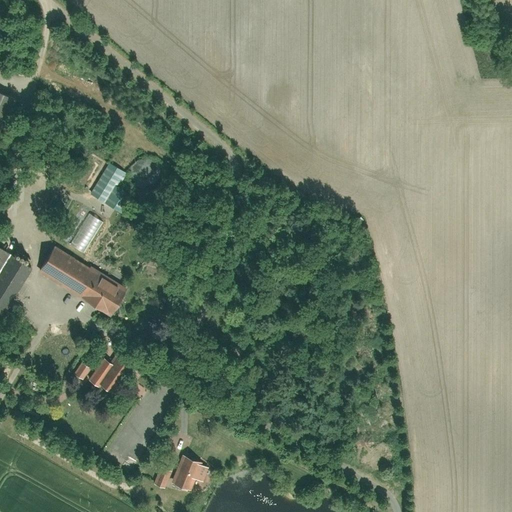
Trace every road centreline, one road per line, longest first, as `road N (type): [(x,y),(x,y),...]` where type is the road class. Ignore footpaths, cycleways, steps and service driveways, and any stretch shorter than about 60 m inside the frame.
road 1 (track): [(394,511),(387,493),(175,371),(210,294),(234,193)]
road 2 (track): [(45,0),(225,147),(236,166),(234,193)]
road 3 (track): [(377,511),(241,445)]
